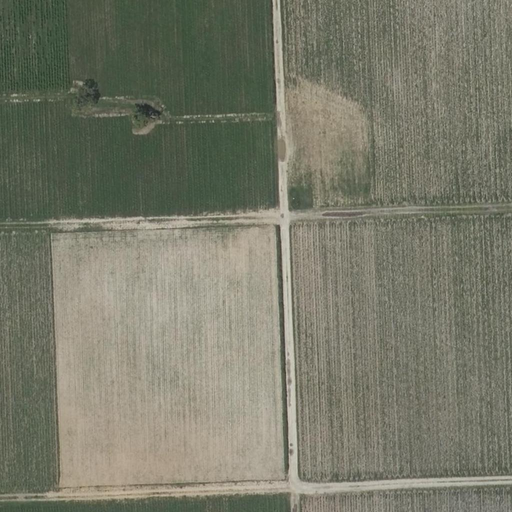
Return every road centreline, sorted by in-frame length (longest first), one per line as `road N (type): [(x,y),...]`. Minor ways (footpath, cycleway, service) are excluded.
road 1 (track): [(0,498),(511,479)]
road 2 (track): [(295,511),(276,0)]
road 3 (track): [(0,225),(511,207)]
